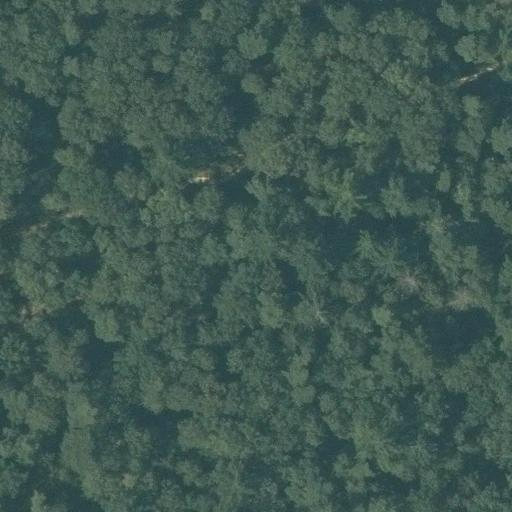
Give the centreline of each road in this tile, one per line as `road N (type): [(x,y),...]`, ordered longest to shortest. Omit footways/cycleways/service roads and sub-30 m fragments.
road 1 (track): [(294,511),(180,167),(0,234)]
road 2 (track): [(120,0),(150,106),(180,167),(511,49)]
